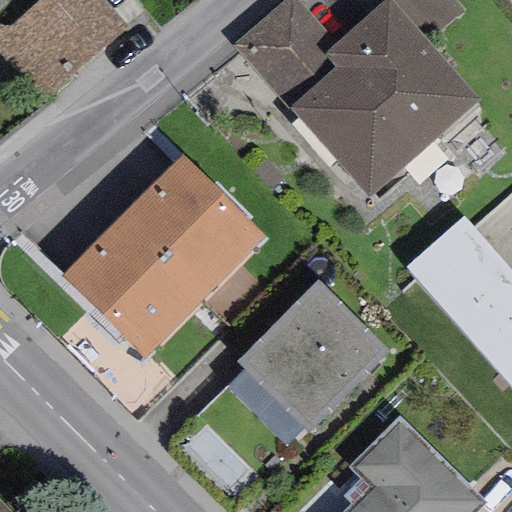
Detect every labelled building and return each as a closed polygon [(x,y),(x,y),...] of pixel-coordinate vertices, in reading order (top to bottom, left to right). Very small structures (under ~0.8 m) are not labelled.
[(98,0),(42,0),(0,35),(0,44),(46,99),(126,33),(98,0)] [(425,44),(389,3),(338,48),(295,0),(288,0),(233,49),(369,203),(480,106),(425,44)] [(385,0),(389,3),(425,44),(461,12),(450,0),(385,0)] [(182,162),(119,226),(200,306),(263,242),(182,162)] [(511,276),(463,221),(403,273),(511,395),(511,276)] [(141,365),(200,306),(119,226),(59,284),(141,365)] [(237,370),(309,441),(389,360),(317,289),(237,370)] [(483,511),(486,509),(399,423),(348,474),(360,486),(344,502),(352,509),(348,511),(483,511)]
